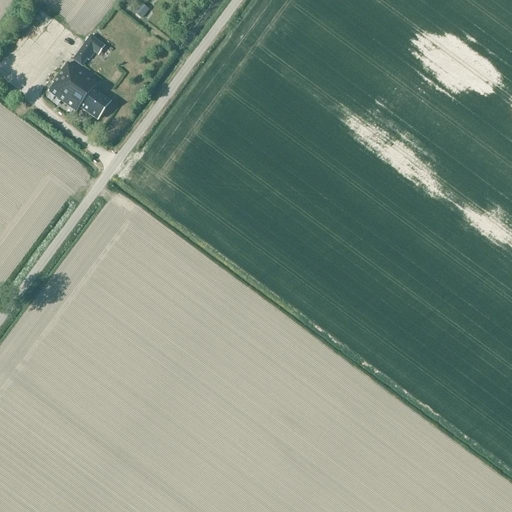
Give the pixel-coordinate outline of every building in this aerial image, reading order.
[(141,4),(135,12),(142,18),(148,9),(141,4)] [(88,62),(95,53),(91,51),(97,43),(90,37),(73,61),(82,68),(86,61),(88,62)] [(68,40),(66,46),(73,49),(76,43),(68,40)] [(104,48),(97,43),(91,51),(95,53),(98,56),(104,48)] [(76,113),(80,109),(97,121),(111,102),(93,90),(97,85),(67,64),(52,84),(54,85),(48,93),(76,113)]
